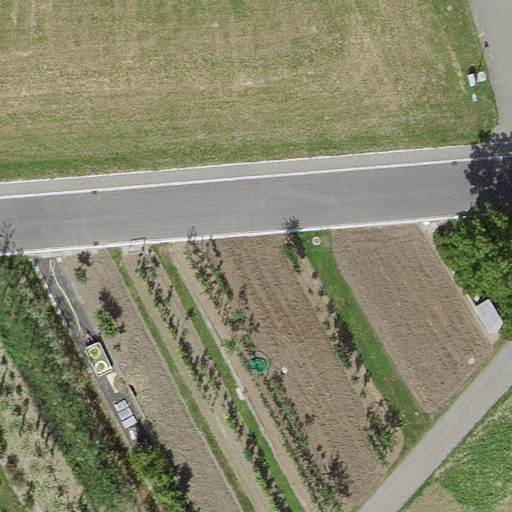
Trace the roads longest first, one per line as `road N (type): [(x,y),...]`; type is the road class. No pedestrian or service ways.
road 1 (residential): [(511,185),(0,227)]
road 2 (unclassified): [(511,365),(383,511)]
